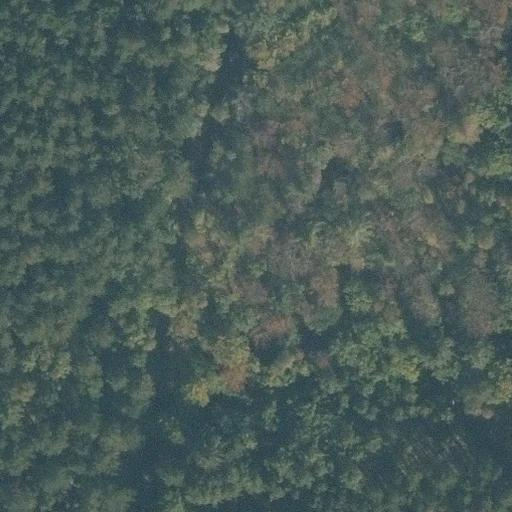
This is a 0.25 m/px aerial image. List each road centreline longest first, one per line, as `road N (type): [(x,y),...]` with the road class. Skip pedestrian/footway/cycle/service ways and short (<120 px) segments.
road 1 (track): [(135,511),(239,490),(511,361)]
road 2 (track): [(0,136),(195,172)]
road 3 (track): [(0,345),(175,264)]
